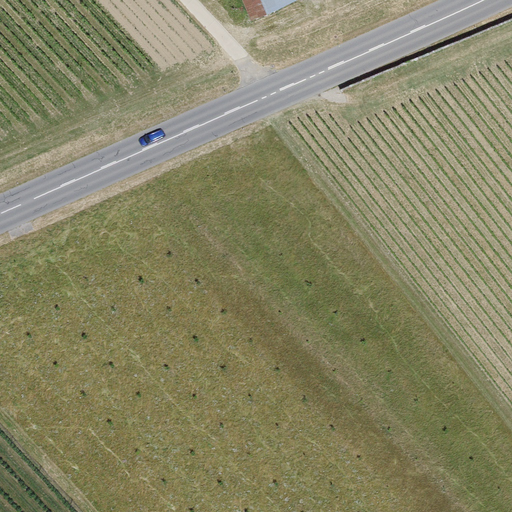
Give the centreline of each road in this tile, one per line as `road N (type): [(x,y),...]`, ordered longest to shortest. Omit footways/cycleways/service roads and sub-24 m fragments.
road 1 (secondary): [(0,214),(482,0)]
road 2 (track): [(188,0),(275,93)]
